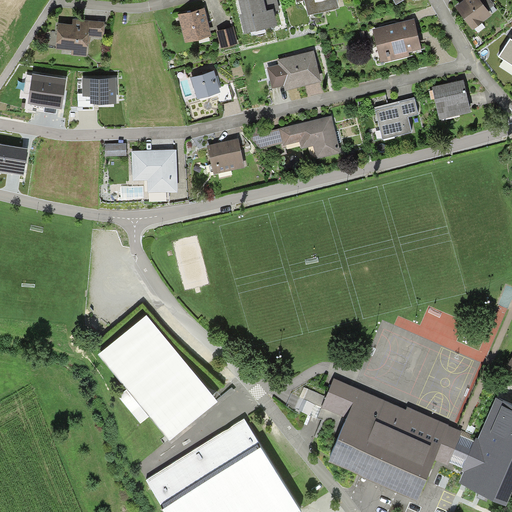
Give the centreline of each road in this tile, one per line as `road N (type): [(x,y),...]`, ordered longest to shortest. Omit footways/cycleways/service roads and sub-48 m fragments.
road 1 (residential): [(472,59),(201,130),(67,135),(0,123)]
road 2 (residential): [(123,219),(169,217),(511,129)]
road 3 (residential): [(353,511),(255,390),(165,298),(123,219)]
road 4 (residential): [(172,0),(49,7),(0,82)]
road 5 (residential): [(0,194),(123,219)]
